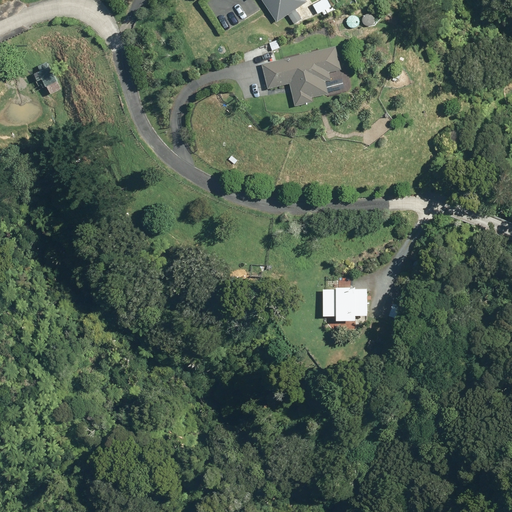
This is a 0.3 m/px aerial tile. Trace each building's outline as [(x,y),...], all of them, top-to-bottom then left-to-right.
[(289,16),(294,24),(305,17),(300,10),(310,3),(307,0),(251,0),(252,1),(253,0),(263,0),(279,23),(289,16)] [(327,0),(325,0),(315,6),(319,14),(332,7),(327,0)] [(281,39),(269,43),(272,52),(284,47),(281,39)] [(290,86),(295,106),(313,102),(312,97),(328,94),(325,80),(332,78),(330,72),(341,70),(336,49),(264,66),(269,91),(290,86)] [(39,82),(42,80),(54,96),(63,89),(44,62),(38,67),(41,72),(35,77),(39,82)] [(324,289),(324,316),(339,316),(339,321),(358,321),(358,316),(370,317),(370,289),(324,289)] [(408,314),(394,309),(389,320),(403,326),(408,314)]
